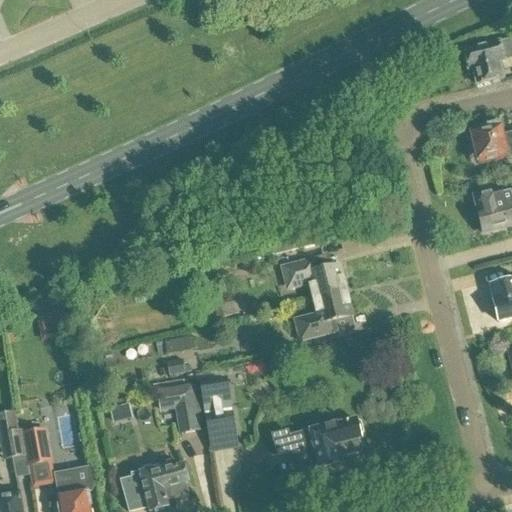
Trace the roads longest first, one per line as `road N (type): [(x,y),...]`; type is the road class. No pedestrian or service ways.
road 1 (primary): [(0,215),(461,0)]
road 2 (residential): [(484,493),(400,155),(404,135),(420,120),(511,99)]
road 3 (unclassified): [(0,57),(136,0)]
